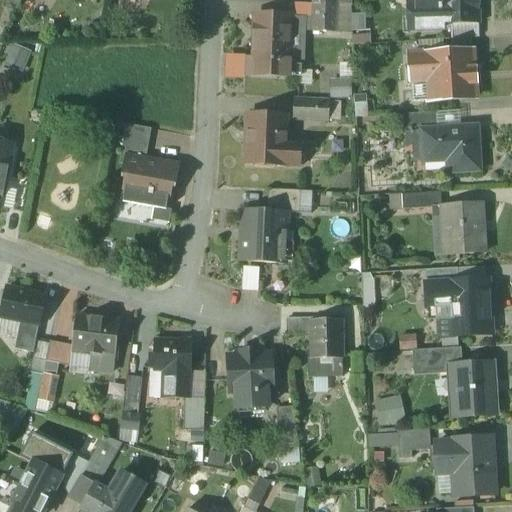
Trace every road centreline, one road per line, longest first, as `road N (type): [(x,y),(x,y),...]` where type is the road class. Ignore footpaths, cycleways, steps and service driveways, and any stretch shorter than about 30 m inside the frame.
road 1 (residential): [(210,0),(199,195),(167,309)]
road 2 (residential): [(0,249),(167,309)]
